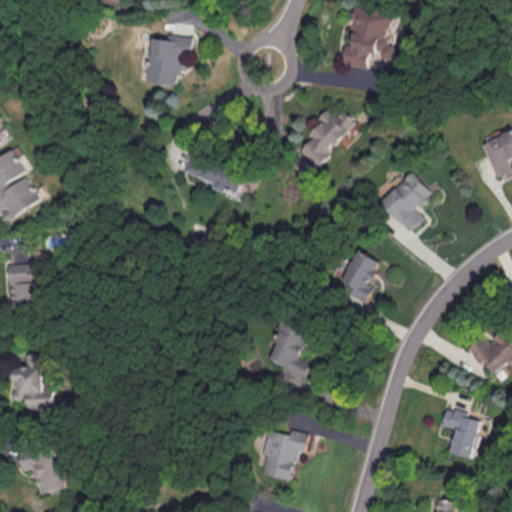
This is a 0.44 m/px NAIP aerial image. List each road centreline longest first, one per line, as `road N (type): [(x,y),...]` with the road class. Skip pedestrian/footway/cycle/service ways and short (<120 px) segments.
road 1 (residential): [(511,238),(456,278),(416,335),(360,511)]
road 2 (residential): [(281,30),(242,59),(253,85),(270,90),(290,73),(281,30)]
